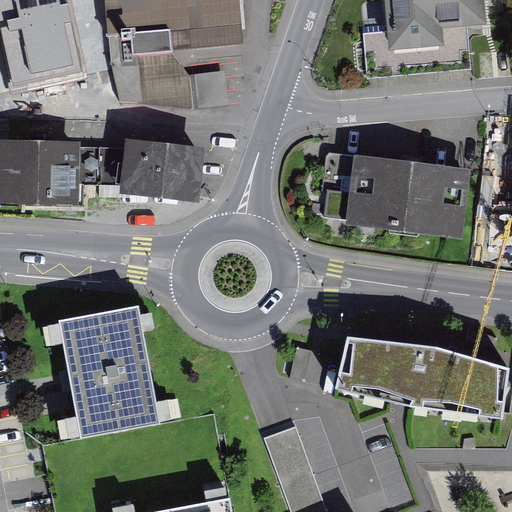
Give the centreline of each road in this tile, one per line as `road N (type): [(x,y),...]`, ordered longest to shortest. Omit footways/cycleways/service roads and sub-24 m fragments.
road 1 (residential): [(274,105),(333,113),(511,98)]
road 2 (secondary): [(511,301),(288,277)]
road 3 (secondary): [(187,266),(0,249)]
road 4 (secondary): [(187,266),(201,314),(233,328),(266,320),(288,277)]
road 5 (residential): [(274,105),(240,226)]
